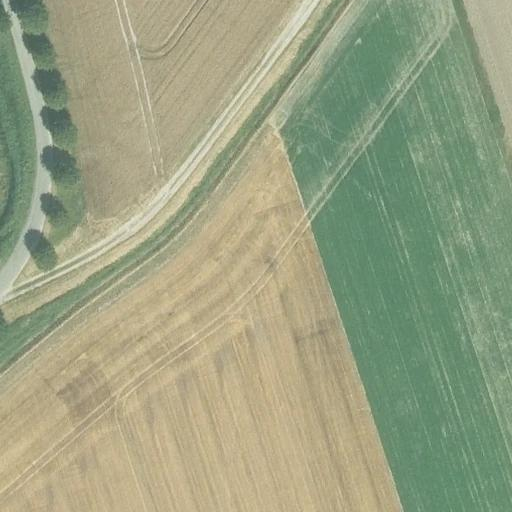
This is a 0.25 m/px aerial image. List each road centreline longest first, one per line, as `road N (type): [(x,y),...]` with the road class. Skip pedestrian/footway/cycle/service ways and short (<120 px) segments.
road 1 (track): [(2,287),(22,291),(110,253),(161,217),(326,0)]
road 2 (unclassified): [(0,289),(42,206),(45,156),(41,106),(10,0)]
road 3 (track): [(450,0),(511,187)]
